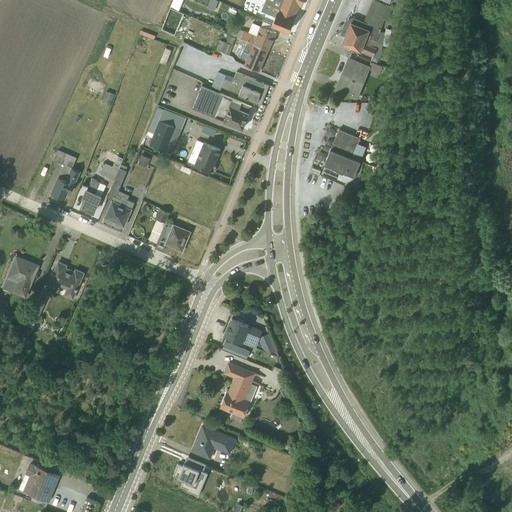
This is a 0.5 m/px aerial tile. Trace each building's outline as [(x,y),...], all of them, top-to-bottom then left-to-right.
[(172,0),(170,7),(178,11),(182,0),(172,0)] [(215,0),(209,0),(206,9),(213,12),(218,1),(215,0)] [(264,0),(260,10),(274,16),(271,24),(276,26),(288,31),(288,30),(299,5),(301,5),(302,0),(264,0)] [(386,21),(392,7),(374,0),(372,0),(364,22),(352,17),(346,20),(340,34),(345,36),(342,43),(373,56),(368,67),(370,67),(369,69),(378,73),(381,65),(376,63),(377,60),(379,60),(381,50),(382,45),(384,33),(379,32),(384,20),(386,21)] [(275,32),(274,31),(276,26),(271,24),(263,20),(261,26),(260,26),(259,26),(252,23),(248,32),(243,30),(243,31),(230,26),(227,32),(248,40),(268,49),(275,32)] [(396,31),(385,29),(384,33),(382,45),(393,47),(396,31)] [(219,40),(215,49),(228,55),(235,38),(228,36),(226,42),(219,40)] [(259,71),(268,49),(248,40),(240,58),(246,60),(243,65),(259,71)] [(170,50),(165,48),(159,63),(165,65),(170,50)] [(369,69),(370,67),(368,67),(349,59),(336,90),(357,99),(369,69)] [(217,72),(211,86),(219,90),(220,87),(260,103),(268,85),(236,72),(233,79),(217,72)] [(248,112),(251,106),(202,86),(193,107),(242,128),(249,112),(248,112)] [(389,92),(379,90),(377,102),(386,104),(389,92)] [(114,94),(105,91),(102,100),(110,104),(114,94)] [(171,153),(185,117),(163,108),(163,109),(157,107),(146,135),(152,137),(149,144),(152,145),(171,153)] [(204,136),(205,132),(215,134),(216,127),(203,124),(201,135),(204,136)] [(359,138),(338,129),(324,164),(332,167),(331,169),(339,173),(337,179),(345,182),(353,179),(357,181),(363,161),(360,160),(366,146),(357,143),(359,138)] [(220,148),(196,139),(187,160),(194,163),(194,164),(213,172),(216,166),(213,164),(220,148)] [(76,158),(57,149),(53,159),(64,164),(51,193),(64,198),(67,191),(70,192),(80,171),(72,167),(76,158)] [(116,155),(112,166),(104,162),(99,173),(114,179),(120,164),(123,158),(116,155)] [(149,158),(141,155),(137,164),(145,168),(149,158)] [(127,167),(120,164),(114,179),(107,197),(112,200),(105,217),(123,225),(134,202),(127,199),(129,195),(118,190),(126,171),(125,170),(127,167)] [(181,165),(179,170),(189,174),(191,170),(181,165)] [(100,182),(91,178),(83,197),(85,198),(81,206),(93,211),(105,184),(99,182),(100,182)] [(169,212),(160,208),(155,218),(165,222),(169,212)] [(165,243),(182,250),(189,231),(169,223),(165,234),(168,236),(165,243)] [(25,297),(38,265),(16,255),(3,288),(25,297)] [(66,289),(63,295),(72,299),(83,272),(75,269),(74,271),(65,267),(66,265),(58,261),(46,287),(55,291),(58,285),(66,289)] [(39,303),(34,301),(27,317),(24,322),(37,328),(42,319),(34,316),(39,303)] [(0,312),(24,322),(27,317),(18,313),(0,305),(0,312)] [(254,346),(261,331),(231,318),(225,334),(254,346)] [(275,350),(268,332),(261,335),(259,340),(263,349),(270,352),(275,350)] [(249,350),(225,340),(221,348),(246,358),(249,350)] [(278,383),(228,362),(224,371),(235,376),(229,393),(227,392),(221,407),(232,411),(229,418),(240,422),(242,416),(244,416),(248,406),(257,384),(274,391),(278,383)] [(229,453),(235,438),(203,424),(192,449),(210,457),(215,447),(229,453)] [(186,490),(198,495),(207,472),(194,467),(197,460),(186,455),(182,465),(177,463),(173,474),(183,479),(181,485),(187,488),(186,490)] [(59,474),(29,462),(19,487),(48,499),(59,474)]
